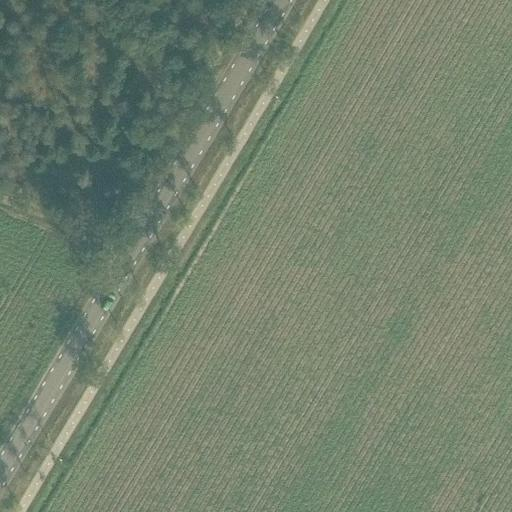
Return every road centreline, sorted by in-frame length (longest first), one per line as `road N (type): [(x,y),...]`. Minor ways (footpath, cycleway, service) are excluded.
road 1 (tertiary): [(0,483),(292,0)]
road 2 (track): [(134,264),(0,201)]
